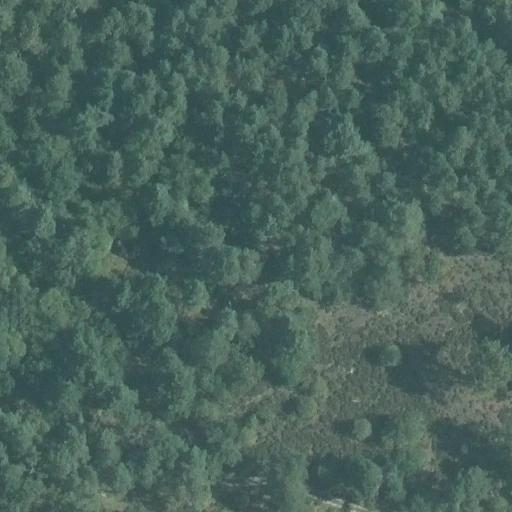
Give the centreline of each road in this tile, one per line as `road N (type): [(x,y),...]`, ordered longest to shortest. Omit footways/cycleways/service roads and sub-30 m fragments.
road 1 (track): [(368,511),(281,482),(234,481),(112,432),(0,405)]
road 2 (track): [(0,180),(73,107),(112,88),(241,58),(289,0)]
